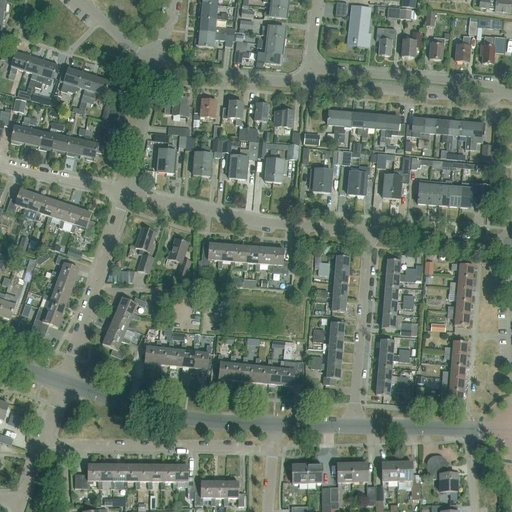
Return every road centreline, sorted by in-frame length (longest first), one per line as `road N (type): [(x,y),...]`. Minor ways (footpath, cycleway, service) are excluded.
road 1 (residential): [(369,232),(246,220),(126,192)]
road 2 (tertiary): [(60,382),(178,417),(277,425)]
road 3 (residential): [(274,449),(64,449)]
road 4 (residential): [(60,382),(126,192)]
road 5 (residential): [(307,84),(493,99),(504,93)]
road 6 (residential): [(504,93),(493,84),(309,69)]
road 7 (residential): [(353,427),(369,232)]
road 8 (tertiary): [(353,427),(511,430)]
road 9 (residential): [(154,71),(307,84)]
road 10 (residential): [(511,243),(369,232)]
road 11 (residential): [(126,192),(0,164)]
road 12 (residential): [(126,192),(154,71)]
